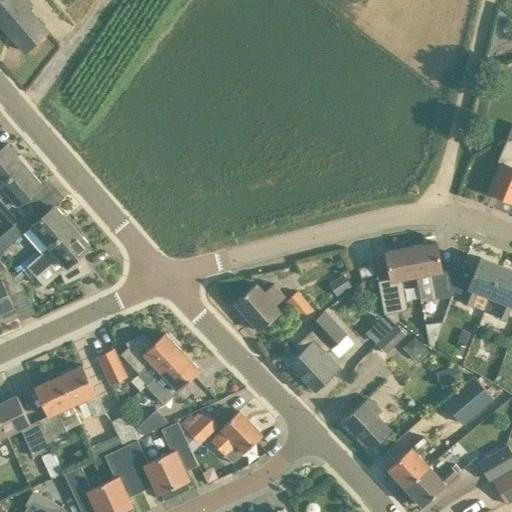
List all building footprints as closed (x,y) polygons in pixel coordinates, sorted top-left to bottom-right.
[(25,0),(0,0),(0,21),(25,50),(48,30),(27,9),(31,6),(25,0)] [(511,138),(508,136),(498,161),(502,162),(490,191),(511,199),(511,138)] [(0,184),(25,163),(28,161),(27,160),(25,162),(7,142),(0,148),(0,184)] [(0,203),(2,202),(10,211),(17,219),(18,219),(39,201),(32,192),(43,183),(25,163),(0,184),(0,203)] [(17,219),(5,231),(14,241),(24,232),(42,252),(49,246),(76,222),(73,224),(55,204),(48,211),(39,201),(18,220),(18,219),(17,219)] [(49,246),(42,252),(27,264),(37,275),(58,257),(66,266),(61,271),(65,282),(91,271),(82,252),(91,245),(74,225),(76,223),(76,222),(49,246)] [(437,241),(411,245),(416,274),(421,299),(453,294),(462,267),(442,270),(437,241)] [(411,245),(386,250),(392,276),(378,279),(385,312),(397,309),(407,307),(406,296),(402,276),(416,274),(411,245)] [(502,265),(480,256),(462,300),(472,304),(478,289),(490,294),(502,265)] [(10,297),(25,289),(14,276),(3,263),(0,260),(0,312),(2,318),(15,312),(13,307),(14,306),(10,297)] [(359,267),(362,276),(375,273),(373,263),(359,267)] [(511,303),(511,269),(502,265),(490,294),(502,299),(496,314),(506,318),(511,303)] [(329,283),(337,294),(351,285),(344,273),(329,283)] [(235,302),(259,330),(281,310),(275,304),(286,295),(274,282),(264,291),(257,283),(235,302)] [(287,301),(300,316),(306,322),(317,312),(298,291),(287,301)] [(313,328),(310,331),(295,345),(302,352),(290,363),(315,389),(340,365),(326,351),(346,331),(325,307),(309,323),(313,328)] [(438,341),(444,320),(426,322),(429,341),(438,341)] [(376,342),(386,352),(406,333),(396,323),(376,342)] [(160,371),(182,350),(165,332),(153,344),(144,334),(126,341),(128,346),(121,353),(140,372),(151,362),(160,371)] [(414,358),(426,347),(415,335),(403,346),(414,358)] [(465,345),(457,342),(453,353),(454,353),(461,356),(466,346),(465,345)] [(126,375),(123,367),(114,349),(100,356),(112,382),(120,378),(126,375)] [(164,404),(200,369),(182,350),(160,371),(145,385),(164,404)] [(59,375),(73,404),(87,397),(96,415),(105,411),(83,364),(59,375)] [(458,364),(444,369),(450,384),(464,379),(458,364)] [(501,366),(498,374),(505,376),(508,369),(501,366)] [(48,415),(38,419),(51,447),(71,438),(67,429),(81,422),(73,404),(59,375),(35,386),(48,415)] [(444,401),(462,422),(493,396),(475,375),(444,401)] [(120,378),(112,382),(115,388),(117,387),(121,381),(120,378)] [(0,401),(0,419),(7,433),(20,427),(33,455),(51,447),(38,419),(30,423),(17,394),(0,401)] [(345,421),(370,447),(390,428),(376,413),(380,410),(370,399),(345,421)] [(168,420),(156,408),(137,426),(144,434),(168,420)] [(199,442),(219,422),(204,408),(195,417),(185,427),(198,440),(199,442)] [(239,410),(220,428),(222,429),(211,439),(225,454),(237,443),(245,451),(263,434),(239,410)] [(122,442),(124,445),(138,438),(131,424),(125,413),(111,420),(118,434),(122,442)] [(160,455),(177,492),(190,486),(186,479),(189,478),(185,468),(198,463),(178,419),(161,427),(172,449),(160,455)] [(144,434),(137,426),(131,424),(138,438),(144,434)] [(411,446),(388,467),(406,486),(429,466),(419,454),(431,443),(424,435),(411,446)] [(122,446),(141,489),(154,483),(158,492),(161,491),(164,498),(177,492),(160,455),(148,460),(138,438),(124,445),(122,446)] [(492,479),(511,467),(511,449),(508,443),(478,461),(480,465),(488,478),(489,480),(492,479)] [(85,445),(72,454),(77,462),(91,453),(85,445)] [(103,481),(117,511),(132,511),(130,505),(132,504),(128,495),(141,489),(122,446),(105,454),(115,475),(103,481)] [(53,450),(42,455),(47,466),(58,460),(53,450)] [(452,466),(457,472),(461,468),(456,462),(452,466)] [(117,511),(103,481),(91,486),(81,464),(64,471),(82,511),(90,511),(97,509),(98,511),(117,511)] [(429,466),(406,486),(423,505),(457,472),(452,466),(451,465),(439,476),(429,466)] [(511,469),(493,481),(506,503),(511,499),(511,469)] [(59,511),(63,506),(34,490),(26,503),(36,511),(59,511)]
